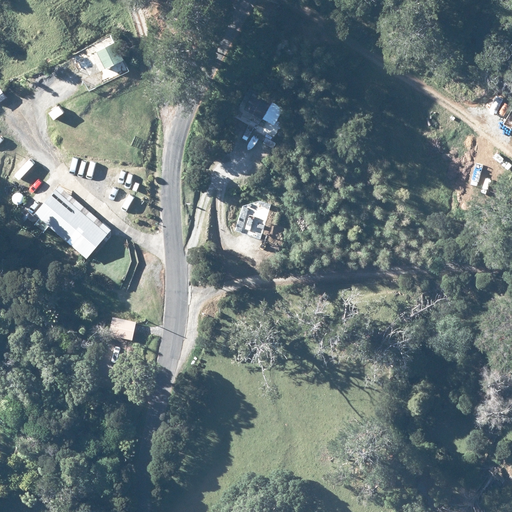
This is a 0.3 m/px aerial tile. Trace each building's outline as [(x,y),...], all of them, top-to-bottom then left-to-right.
[(116,42),(121,40),(117,32),(112,35),(116,42)] [(108,69),(126,59),(117,42),(99,52),(108,69)] [(64,66),(74,61),(70,53),(60,59),(64,66)] [(72,57),(75,63),(76,62),(77,65),(84,61),(79,53),(72,57)] [(0,102),(8,96),(1,87),(0,87),(0,102)] [(246,109),(265,119),(275,101),(256,90),(246,109)] [(50,111),(56,119),(66,113),(60,104),(50,111)] [(46,232),(51,226),(89,258),(113,229),(60,186),(37,214),(42,218),(37,224),(46,232)] [(109,335),(135,340),(139,322),(113,316),(109,335)]
